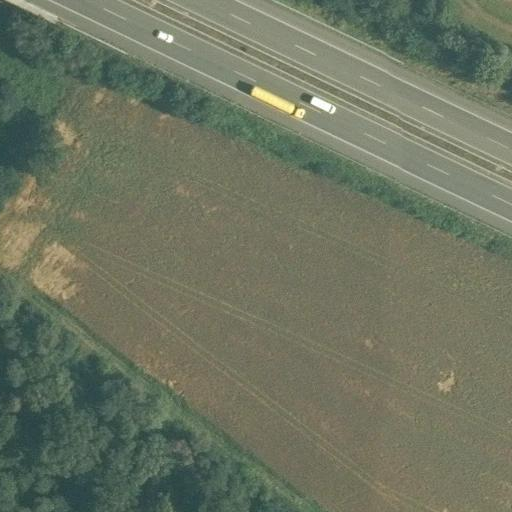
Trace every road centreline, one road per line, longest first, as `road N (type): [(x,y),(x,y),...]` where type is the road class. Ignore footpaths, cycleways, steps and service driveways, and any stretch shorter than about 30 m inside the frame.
road 1 (motorway): [(84,0),(511,200)]
road 2 (track): [(310,511),(0,283)]
road 3 (motorway): [(511,150),(198,0)]
